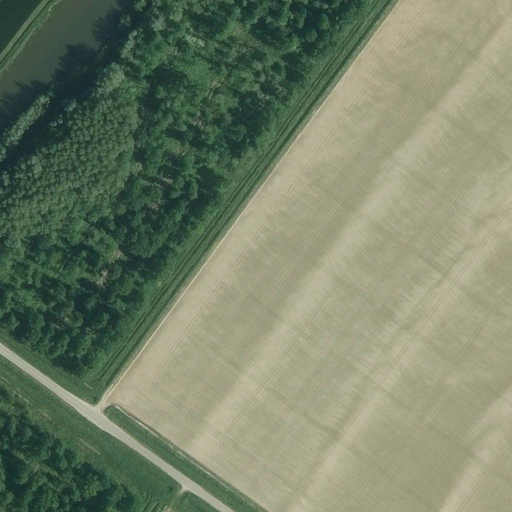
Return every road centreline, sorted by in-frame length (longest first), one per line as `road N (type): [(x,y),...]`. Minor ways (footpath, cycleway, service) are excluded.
road 1 (track): [(0,241),(77,221),(111,199),(128,158),(141,45),(166,18),(211,0)]
road 2 (unclassified): [(223,511),(0,347)]
